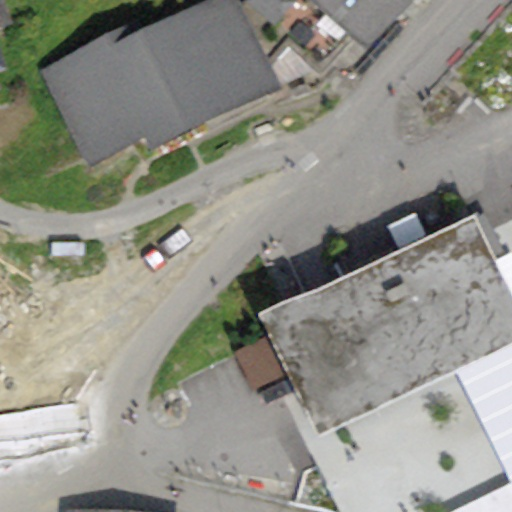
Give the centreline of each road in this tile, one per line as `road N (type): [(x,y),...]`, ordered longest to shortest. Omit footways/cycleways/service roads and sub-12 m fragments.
road 1 (residential): [(61,461),(158,335),(323,149)]
road 2 (residential): [(323,149),(264,158),(127,217),(61,224),(0,214)]
road 3 (residential): [(323,149),(462,0)]
